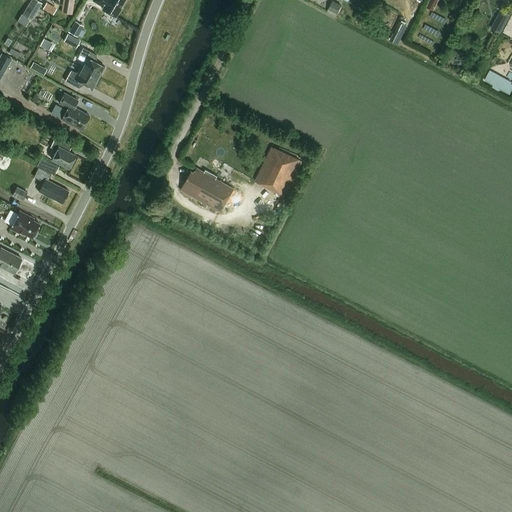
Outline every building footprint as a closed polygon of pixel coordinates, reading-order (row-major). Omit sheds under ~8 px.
[(36,0),(30,0),(22,15),(30,20),(31,21),(42,3),(36,0)] [(116,18),(121,9),(120,8),(125,0),(92,0),(92,1),(103,7),(101,9),(116,18)] [(332,0),(326,11),(335,16),(341,5),(332,0)] [(433,11),(438,2),(434,0),(429,0),(426,7),(433,11)] [(62,2),(61,13),(63,14),(72,15),(74,4),(62,2)] [(46,4),(43,9),(48,12),(51,7),(46,4)] [(500,10),(491,28),(501,33),(510,15),(500,10)] [(25,27),(30,20),(22,15),(21,14),(17,21),(25,27)] [(81,25),(75,21),(69,32),(77,37),(82,30),(79,29),(81,25)] [(80,40),(67,34),(63,42),(76,48),(80,40)] [(93,61),(96,55),(83,48),(77,59),(83,62),(80,68),(98,78),(104,67),(93,61)] [(0,61),(7,66),(11,59),(1,54),(0,56),(0,61)] [(36,71),(39,66),(33,62),(30,68),(36,71)] [(92,89),(98,78),(80,68),(77,74),(71,70),(65,81),(78,88),(81,82),(92,89)] [(472,76),(474,73),(464,68),(463,71),(472,76)] [(81,130),(89,116),(74,108),(77,101),(64,93),(59,103),(67,108),(61,119),(81,130)] [(56,151),(51,159),(68,168),(75,155),(68,152),(72,146),(55,137),(50,147),(56,151)] [(285,196),(302,161),(272,147),(255,181),(285,196)] [(0,162),(5,167),(10,161),(4,155),(0,160),(0,162)] [(41,158),(36,166),(54,175),(58,166),(41,158)] [(62,204),(68,191),(48,181),(51,175),(38,168),(33,177),(43,182),(38,192),(62,204)] [(221,213),(234,189),(215,179),(217,177),(206,170),(204,173),(197,169),(194,173),(191,171),(180,190),(221,213)] [(23,201),(27,193),(16,187),(12,195),(23,201)] [(32,238),(39,224),(27,217),(28,216),(19,211),(10,229),(19,233),(20,232),(32,238)] [(0,266),(13,274),(21,258),(1,248),(0,249),(0,266)]
